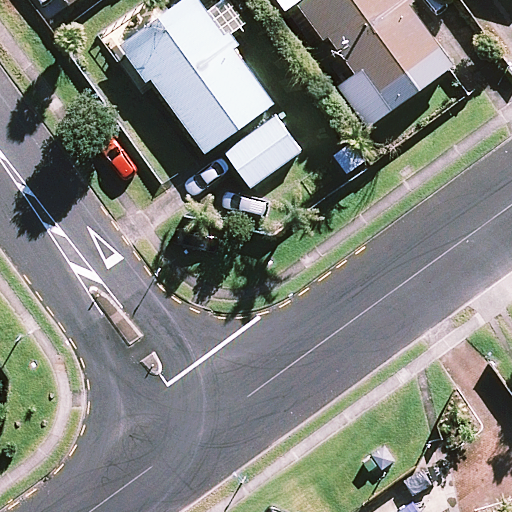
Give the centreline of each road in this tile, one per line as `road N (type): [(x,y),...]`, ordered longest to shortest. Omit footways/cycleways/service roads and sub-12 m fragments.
road 1 (residential): [(200,431),(511,203)]
road 2 (residential): [(0,157),(200,431)]
road 3 (residential): [(89,511),(200,431)]
